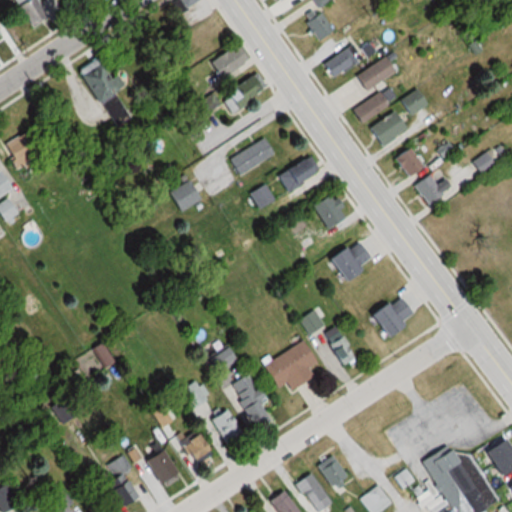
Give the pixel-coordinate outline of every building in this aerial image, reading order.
[(44,20),(34,0),(11,0),(25,29),(44,20)] [(176,0),(182,9),(195,0),(176,0)] [(188,32),(201,49),(224,30),(211,14),(188,32)] [(206,59),(214,78),(244,64),(236,45),(206,59)] [(340,78),(347,59),(332,53),(324,72),(340,78)] [(98,104),(118,89),(94,57),(74,73),(98,104)] [(353,75),(362,89),(390,71),(381,57),(353,75)] [(227,108),(262,90),(253,73),(219,90),(227,108)] [(397,100),(407,115),(424,102),(414,87),(397,100)] [(352,107),(362,121),(385,105),(376,91),(352,107)] [(404,126),(390,109),(365,128),(379,145),(404,126)] [(0,141),(0,142),(11,167),(34,157),(24,132),(0,141)] [(238,177),(272,153),(260,136),(226,160),(238,177)] [(391,157),(403,176),(420,165),(407,146),(391,157)] [(478,172),(495,159),(487,148),(470,161),(478,172)] [(274,174),(284,190),(315,171),(304,154),(274,174)] [(425,204),(448,186),(442,177),(434,183),(425,173),(411,184),(425,204)] [(0,193),(9,186),(0,175),(0,193)] [(164,191),(176,211),(199,199),(187,178),(164,191)] [(343,215),(329,191),(308,203),(322,227),(343,215)] [(0,207),(0,216),(2,219),(12,212),(6,203),(0,207)] [(343,251),(337,245),(322,259),(342,282),(370,257),(355,241),(343,251)] [(380,302),(364,313),(381,336),(411,314),(398,296),(384,307),(380,302)] [(324,331),(314,309),(298,317),(309,339),(319,334),(334,365),(350,357),(334,326),(324,331)] [(287,389),(311,375),(306,367),(314,362),(301,340),(260,365),(274,388),(283,383),(287,389)] [(74,361),(90,379),(110,361),(93,343),(74,361)] [(216,370),(231,363),(224,348),(210,355),(216,370)] [(226,385),(251,426),(266,417),(258,405),(265,401),(247,372),(226,385)] [(177,389),(188,409),(204,400),(193,380),(177,389)] [(225,443),(241,433),(223,407),(208,417),(225,443)] [(402,436),(395,425),(384,432),(390,443),(402,436)] [(176,439),(188,465),(205,458),(193,432),(176,439)] [(511,467),(511,456),(499,437),(480,450),(498,477),(511,467)] [(485,511),(484,508),(496,502),(469,454),(451,457),(445,445),(421,458),(422,462),(450,511),(485,511)] [(135,461),(150,489),(175,476),(160,448),(135,461)] [(104,463),(110,476),(103,479),(116,506),(134,497),(122,472),(129,469),(122,454),(104,463)] [(345,476),(331,454),(314,464),(328,487),(345,476)] [(413,481),(403,468),(391,477),(401,490),(413,481)] [(293,482),(316,511),(329,500),(306,471),(293,482)] [(511,498),(511,478),(503,485),(511,498)] [(358,497),(367,511),(379,511),(390,505),(377,485),(358,497)] [(58,511),(71,504),(61,489),(48,498),(57,511),(58,511)] [(296,511),(280,489),(266,498),(275,511),(296,511)] [(4,511),(22,511),(13,503),(4,511)]
